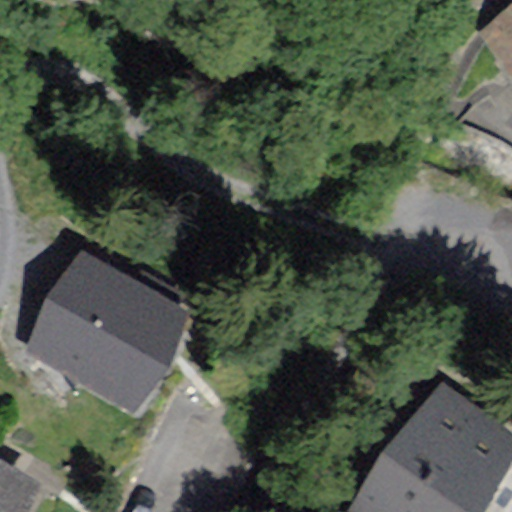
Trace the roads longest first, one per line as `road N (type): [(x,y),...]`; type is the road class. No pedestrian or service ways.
road 1 (residential): [(0,94),(19,83),(69,81),(205,176),(364,237),(414,239)]
road 2 (residential): [(258,511),(414,239)]
